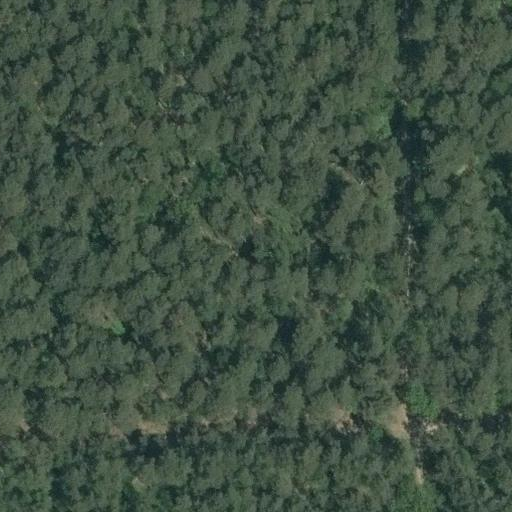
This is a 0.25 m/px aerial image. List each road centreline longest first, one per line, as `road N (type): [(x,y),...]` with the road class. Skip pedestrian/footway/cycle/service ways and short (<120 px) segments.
road 1 (track): [(427,511),(404,425),(407,0)]
road 2 (track): [(0,451),(511,419)]
